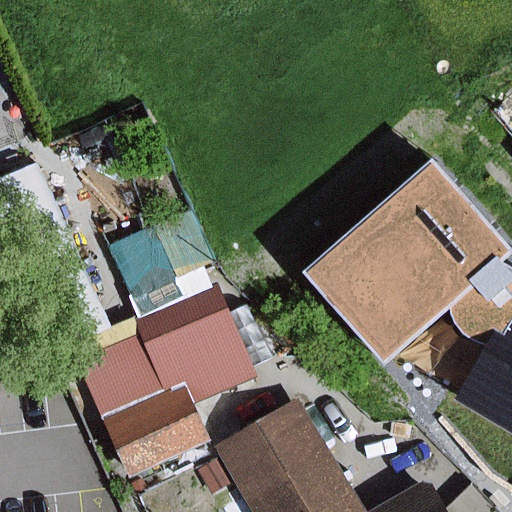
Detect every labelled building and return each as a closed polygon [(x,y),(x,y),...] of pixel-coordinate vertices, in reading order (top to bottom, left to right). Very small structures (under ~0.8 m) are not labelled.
[(511,252),(432,163),(304,275),(384,365),(450,311),(456,324),(466,336),(476,343),(488,350),(458,398),(511,431),(511,272),(499,265),(511,252)] [(100,308),(41,165),(0,182),(0,213),(49,330),(100,308)] [(142,318),(84,343),(91,359),(83,362),(132,478),(209,440),(193,403),(255,376),(216,287),(211,288),(206,268),(217,263),(194,210),(111,246),(142,318)] [(367,511),(365,511),(296,395),(211,446),(250,511),(445,511),(425,478),(367,511)] [(230,484),(216,462),(199,472),(213,495),(230,484)]
